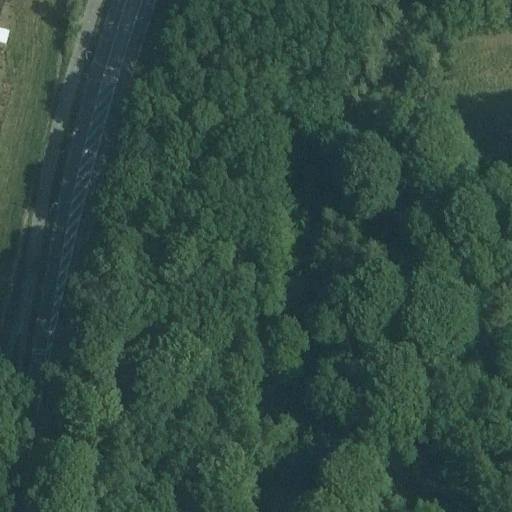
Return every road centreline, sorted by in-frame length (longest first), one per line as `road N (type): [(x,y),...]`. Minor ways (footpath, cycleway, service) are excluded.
road 1 (secondary): [(14,511),(94,123)]
road 2 (secondary): [(94,123),(123,71),(147,0)]
road 3 (secondary): [(120,0),(97,71),(94,123)]
